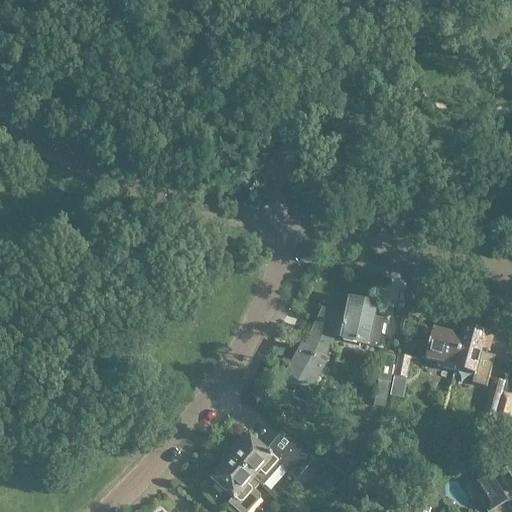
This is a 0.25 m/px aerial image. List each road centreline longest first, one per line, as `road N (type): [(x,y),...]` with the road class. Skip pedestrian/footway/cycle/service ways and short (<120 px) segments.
road 1 (residential): [(112,511),(225,384),(261,325),(296,224)]
road 2 (residential): [(296,224),(116,170),(0,108)]
road 3 (residential): [(511,274),(296,224)]
